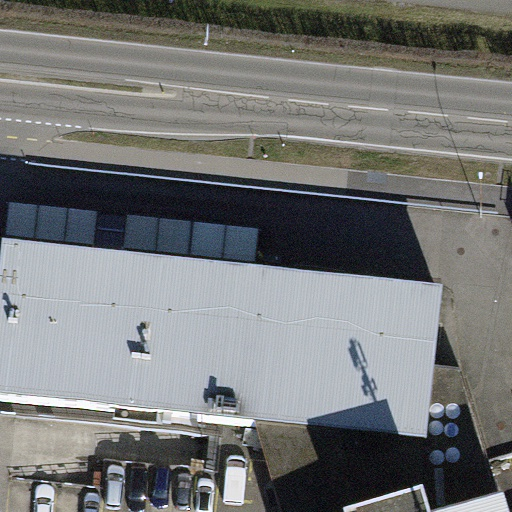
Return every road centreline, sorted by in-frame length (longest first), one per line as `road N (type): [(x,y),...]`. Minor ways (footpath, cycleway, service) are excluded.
road 1 (secondary): [(285,100),(145,67),(0,52)]
road 2 (secondary): [(0,99),(142,114),(285,100)]
road 3 (secondary): [(285,100),(511,122)]
